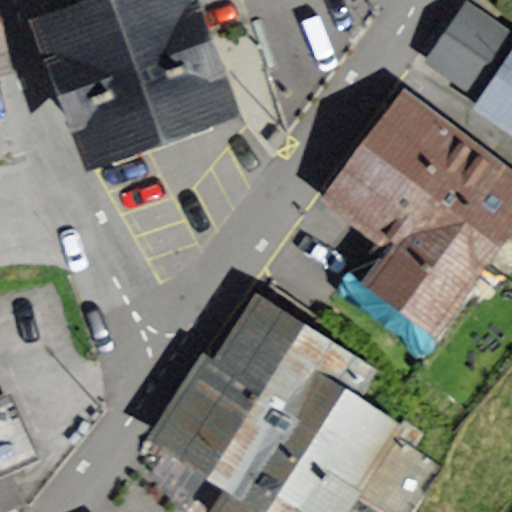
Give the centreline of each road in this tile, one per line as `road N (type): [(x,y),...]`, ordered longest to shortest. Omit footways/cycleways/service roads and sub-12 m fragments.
road 1 (residential): [(160,368),(417,0)]
road 2 (residential): [(160,368),(8,0)]
road 3 (residential): [(55,511),(160,368)]
